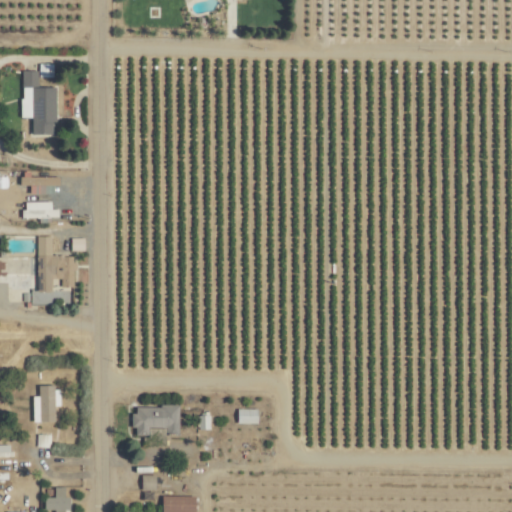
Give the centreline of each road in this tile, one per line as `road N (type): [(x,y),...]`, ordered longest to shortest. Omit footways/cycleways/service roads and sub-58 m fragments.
road 1 (residential): [(103,511),(101,0)]
road 2 (track): [(102,43),(511,50)]
